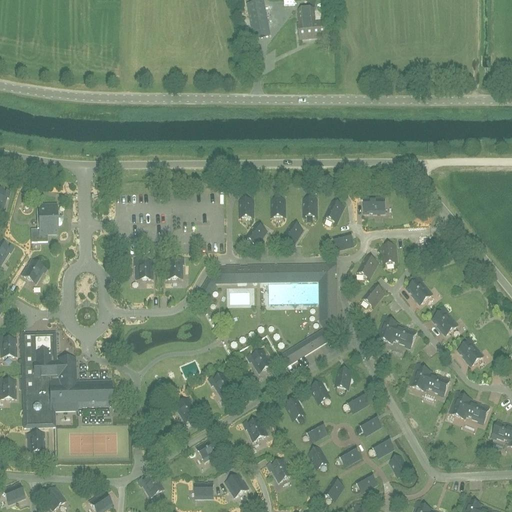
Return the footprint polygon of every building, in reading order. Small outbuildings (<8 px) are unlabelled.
[(268,25),(264,2),(247,6),(253,41),(270,37),(268,25)] [(285,6),(279,9),(282,15),(288,12),(285,6)] [(298,11),(299,25),(298,25),(299,40),(326,38),(324,22),(313,24),(312,19),(314,19),(313,9),(298,11)] [(0,214),(2,215),(7,199),(9,199),(11,192),(6,190),(6,193),(0,191),(0,214)] [(368,197),(361,197),(361,202),(364,202),(364,215),(369,215),(369,214),(373,214),(373,215),(384,215),(384,200),(373,200),(373,199),(368,199),(368,197)] [(317,200),(303,201),(303,218),(317,217),(317,200)] [(239,202),(239,219),(253,219),(253,201),(239,202)] [(271,201),(271,218),(285,218),(285,201),(271,201)] [(331,203),(324,218),(337,224),(344,208),(331,203)] [(31,243),(47,243),(47,235),(56,235),(55,206),(39,207),(39,230),(31,231),(31,243)] [(255,224),(245,238),(256,246),(266,232),(255,224)] [(291,224),(282,238),(293,245),(303,231),(291,224)] [(350,233),(333,237),(336,251),(353,247),(350,233)] [(8,249),(0,244),(0,265),(5,257),(6,257),(8,253),(10,254),(14,248),(10,246),(8,249)] [(395,246),(382,248),(383,265),(397,264),(395,246)] [(348,250),(349,255),(358,252),(357,247),(348,250)] [(365,258),(357,273),(369,279),(377,264),(365,258)] [(141,280),(151,280),(151,271),(151,267),(151,263),(138,263),(138,259),(133,259),(134,266),(136,266),(136,272),(137,272),(137,276),(141,276),(141,280)] [(182,266),(184,266),(184,259),(174,259),(175,262),(166,263),(166,267),(167,267),(167,271),(166,271),(166,280),(177,280),(177,275),(181,275),(181,271),(182,271),(182,266)] [(28,269),(27,269),(22,277),(32,282),(34,278),(37,280),(39,277),(40,277),(43,273),(42,272),(44,269),(32,262),(29,266),(30,266),(28,269)] [(211,277),(197,300),(199,306),(203,304),(215,284),(238,284),(238,280),(262,279),(262,283),(320,282),(321,324),(324,330),(330,339),(342,331),(335,321),(334,268),(221,270),(222,277),(211,277)] [(413,297),(420,306),(431,296),(424,288),(424,287),(421,283),(423,282),(418,277),(415,280),(417,282),(407,290),(410,294),(411,294),(413,296),(413,297)] [(373,286),(363,299),(373,308),(384,295),(373,286)] [(438,328),(445,337),(457,327),(449,318),(450,318),(447,314),(448,313),(444,308),(440,310),(443,313),(433,321),(436,325),(436,324),(439,327),(438,328)] [(411,349),(417,331),(412,329),(412,330),(409,329),(409,328),(400,325),(401,324),(387,319),(388,316),(383,315),(381,322),(382,323),(376,338),(393,344),(394,342),(395,342),(396,341),(399,342),(399,344),(405,346),(405,347),(411,349)] [(22,335),(21,335),(23,380),(23,391),(24,429),(48,429),(52,429),(55,429),(55,427),(54,411),(55,411),(73,411),(74,411),(74,407),(75,407),(78,407),(110,406),(110,404),(110,386),(75,387),(75,383),(74,361),(58,362),(58,364),(50,364),(50,358),(56,358),(55,334),(32,335),(22,335)] [(464,358),(471,367),(482,358),(475,349),(475,348),(472,345),(474,344),(469,338),(466,341),(468,344),(458,352),(461,356),(462,355),(464,358)] [(15,341),(0,341),(1,344),(0,344),(0,355),(0,358),(16,358),(15,349),(15,345),(15,341)] [(265,356),(263,352),(250,359),(252,362),(251,363),(254,367),(255,367),(257,370),(260,368),(263,372),(272,366),(267,359),(265,356)] [(416,364),(413,371),(415,372),(409,388),(426,394),(427,391),(428,392),(429,390),(432,391),(432,393),(438,396),(438,397),(443,399),(450,381),(445,379),(444,380),(441,379),(442,378),(433,374),(420,369),(421,366),(416,364)] [(351,374),(338,371),(334,388),(348,391),(351,374)] [(214,387),(216,391),(217,390),(219,393),(222,391),(225,396),(234,390),(229,382),(229,383),(227,379),(225,375),(214,382),(212,378),(207,381),(211,388),(214,387)] [(0,379),(0,400),(15,400),(15,391),(14,391),(14,387),(15,387),(15,383),(2,383),(2,379),(0,379)] [(310,390),(318,405),(330,398),(322,383),(310,390)] [(361,394),(346,402),(353,414),(368,405),(361,394)] [(454,405),(450,414),(464,419),(465,417),(468,418),(468,419),(472,421),(472,419),(474,420),(474,421),(479,423),(480,422),(483,423),(488,410),(484,408),(484,409),(480,407),(480,406),(470,403),(471,401),(457,396),(456,399),(455,399),(453,404),(454,405)] [(305,415),(297,400),(285,407),(293,422),(305,415)] [(183,410),(184,409),(181,405),(169,413),(171,416),(170,416),(173,421),(173,420),(175,424),(179,422),(181,426),(190,420),(186,412),(185,413),(183,410)] [(365,436),(380,428),(374,416),(359,425),(365,436)] [(242,425),(245,431),(247,430),(249,434),(250,434),(253,443),(267,437),(263,429),(262,429),(261,425),(262,425),(260,421),(248,426),(247,423),(242,425)] [(327,435),(320,423),(305,432),(312,444),(327,435)] [(504,441),(504,440),(508,442),(507,442),(510,443),(509,447),(511,447),(511,428),(505,426),(505,427),(502,425),(498,423),(492,437),(496,438),(496,439),(501,441),(501,440),(504,441)] [(29,436),(29,439),(28,439),(28,444),(29,444),(29,448),(33,448),(33,453),(44,453),(43,444),(43,440),(43,435),(29,436)] [(378,459),(393,450),(386,439),(371,447),(378,459)] [(212,441),(208,443),(208,444),(205,446),(205,445),(197,450),(204,462),(212,458),(212,459),(217,456),(217,455),(219,453),(212,441)] [(353,447),(338,456),(345,468),(360,459),(353,447)] [(320,449),(308,455),(317,470),(328,464),(320,449)] [(409,472),(401,457),(389,464),(398,479),(409,472)] [(285,460),(274,467),(272,464),(268,466),(272,472),(273,471),(276,475),(281,483),(294,475),(289,467),(289,468),(287,465),(287,464),(285,460)] [(376,486),(370,474),(355,483),(361,494),(376,486)] [(242,479),(239,475),(225,483),(235,500),(249,491),(244,483),(242,483),(240,480),(242,479)] [(154,476),(143,483),(141,480),(137,483),(140,488),(143,487),(145,491),(146,491),(151,498),(163,491),(159,483),(158,483),(156,480),(157,480),(154,476)] [(344,488),(332,481),(323,495),(334,503),(344,488)] [(2,491),(8,505),(23,498),(18,485),(14,486),(14,487),(10,488),(2,491)] [(213,499),(213,485),(208,485),(208,486),(204,486),(204,485),(195,485),(195,499),(213,499)] [(55,489),(43,497),(45,501),(46,501),(48,504),(53,511),(65,503),(55,489)] [(97,499),(89,504),(94,511),(103,511),(112,506),(104,494),(100,497),(97,499)] [(489,511),(482,509),(482,507),(470,503),(471,500),(467,498),(465,505),(466,505),(465,510),(466,510),(464,511),(489,511)]
